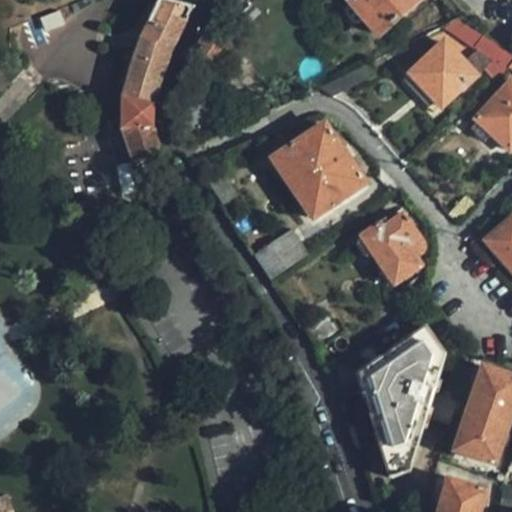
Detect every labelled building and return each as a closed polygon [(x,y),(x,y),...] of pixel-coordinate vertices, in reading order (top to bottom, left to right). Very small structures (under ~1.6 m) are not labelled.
[(354,0),(351,4),(380,36),(417,0),(354,0)] [(134,164),(163,156),(160,147),(155,130),(154,114),(154,107),(157,89),(161,76),(172,49),(184,25),(194,11),(160,3),(143,31),(122,99),(120,133),(134,164)] [(511,61),(511,54),(458,16),(446,25),(468,44),(471,40),(506,68),(511,61)] [(444,46),(411,78),(440,109),(461,89),(463,91),(475,77),(444,46)] [(334,87),(344,90),(377,75),(371,62),(329,83),(332,87),(334,87)] [(440,109),(411,78),(404,84),(433,116),(440,109)] [(509,153),(511,149),(511,84),(510,83),(476,121),(509,153)] [(364,186),(324,129),(273,163),(315,221),(364,186)] [(458,224),(475,206),(465,198),(449,215),(458,224)] [(421,270),(405,243),(415,235),(398,211),(359,238),(393,289),(421,270)] [(511,220),(485,245),(511,273),(511,220)] [(270,278),(311,256),(297,230),(256,251),(270,278)] [(341,335),(327,315),(306,330),(319,350),(341,335)] [(412,469),(444,355),(426,330),(355,382),(387,476),(412,469)] [(496,464),(511,416),(511,381),(482,371),(456,450),(496,464)] [(480,511),(485,495),(450,484),(441,511),(480,511)]
